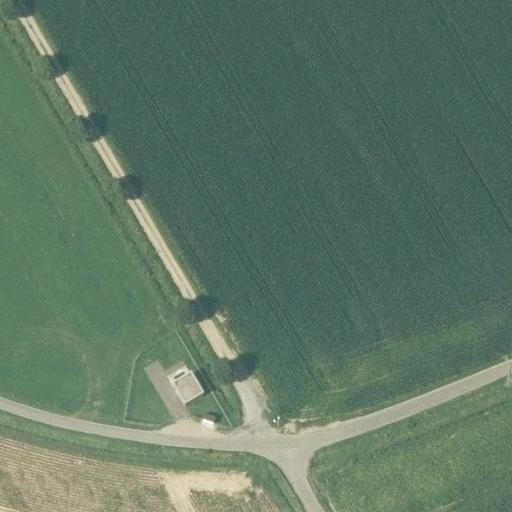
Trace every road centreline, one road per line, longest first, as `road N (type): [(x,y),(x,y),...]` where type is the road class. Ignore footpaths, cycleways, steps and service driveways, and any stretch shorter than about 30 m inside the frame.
road 1 (track): [(15,0),(279,448)]
road 2 (unclassified): [(0,405),(108,437),(279,448)]
road 3 (unclassified): [(279,448),(328,442),(511,375)]
